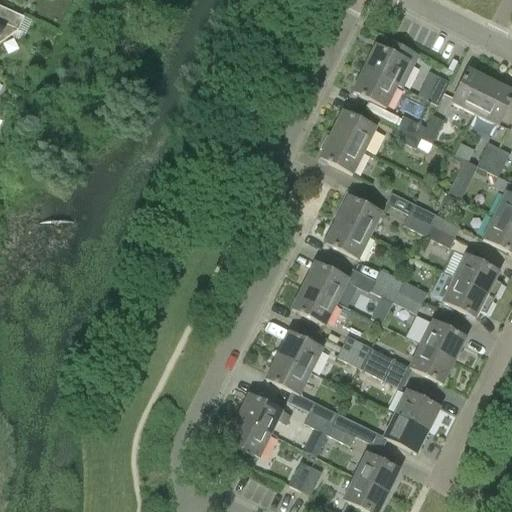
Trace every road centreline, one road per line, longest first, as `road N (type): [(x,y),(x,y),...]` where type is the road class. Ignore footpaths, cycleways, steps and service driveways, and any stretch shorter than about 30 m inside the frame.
road 1 (residential): [(363,0),(292,144),(290,238),(183,445),(180,466),(195,498)]
road 2 (residential): [(500,511),(442,479),(511,335)]
